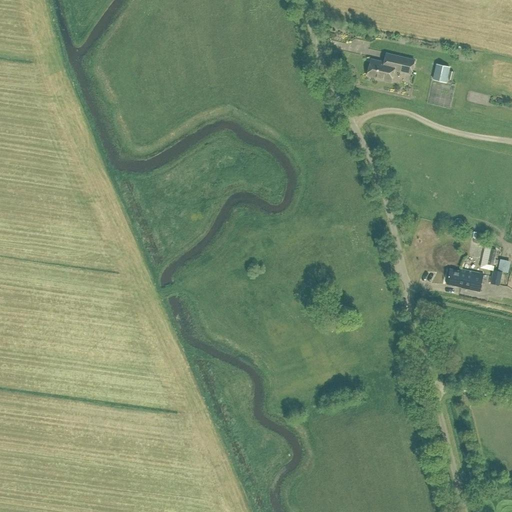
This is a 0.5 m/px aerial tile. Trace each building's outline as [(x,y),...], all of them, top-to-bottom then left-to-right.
[(384,62),(371,59),(367,76),(375,78),(375,79),(391,83),(394,70),(411,74),(414,60),(387,54),(384,62)] [(450,67),(436,64),(433,80),(446,83),(447,79),(449,70),(450,67)] [(429,223),(426,229),(432,232),(435,227),(429,223)] [(497,271),(508,273),(511,260),(500,258),(497,271)] [(447,284),(461,287),(461,288),(480,292),(483,274),(460,269),(459,271),(450,269),(447,284)] [(502,272),(493,270),(491,283),(499,285),(502,272)]
